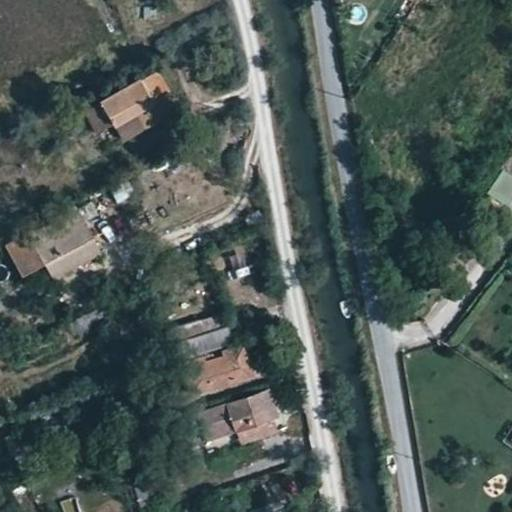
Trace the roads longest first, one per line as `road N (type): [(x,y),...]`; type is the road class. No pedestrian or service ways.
road 1 (unclassified): [(231,0),(324,511)]
road 2 (unclassified): [(410,511),(318,0)]
